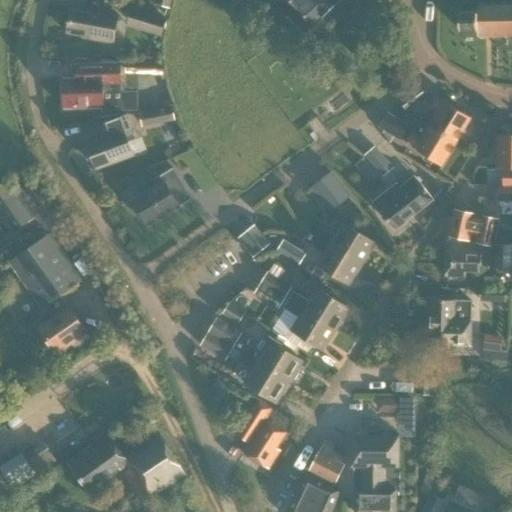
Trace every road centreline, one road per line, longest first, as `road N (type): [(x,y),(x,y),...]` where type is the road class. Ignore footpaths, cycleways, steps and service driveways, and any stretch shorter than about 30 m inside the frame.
road 1 (residential): [(257,511),(506,100)]
road 2 (residential): [(137,280),(430,67)]
road 3 (residential): [(137,280),(47,137),(34,67),(45,0)]
road 4 (residential): [(230,511),(176,348),(137,280)]
road 5 (residential): [(215,511),(108,306)]
